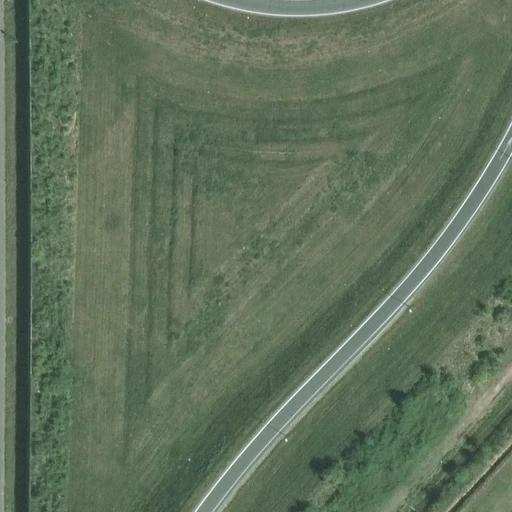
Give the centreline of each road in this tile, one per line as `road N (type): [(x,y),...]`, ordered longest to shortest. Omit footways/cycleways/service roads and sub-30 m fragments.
road 1 (motorway): [(207,511),(421,272),(511,135)]
road 2 (motorway): [(360,0),(288,7),(233,0)]
